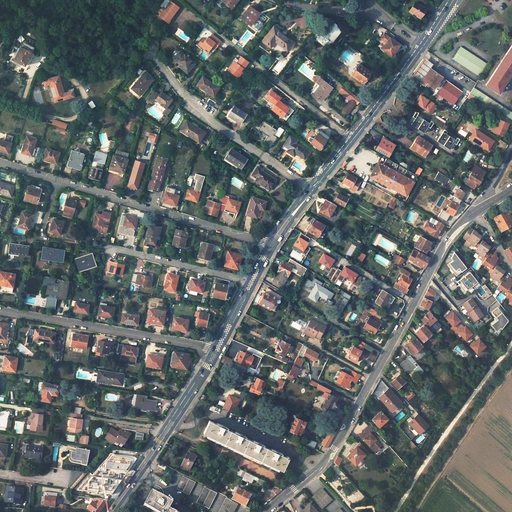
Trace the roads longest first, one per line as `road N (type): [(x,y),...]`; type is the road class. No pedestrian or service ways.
road 1 (residential): [(264,511),(324,463),(424,280)]
road 2 (residential): [(0,164),(271,246)]
road 3 (residential): [(212,348),(0,311)]
road 4 (residential): [(310,190),(202,118),(149,52)]
road 5 (primary): [(212,348),(104,511)]
road 6 (primary): [(113,511),(220,350)]
road 7 (residential): [(204,24),(350,140)]
